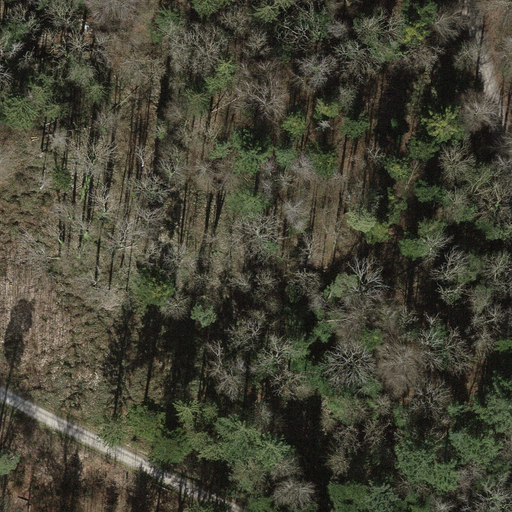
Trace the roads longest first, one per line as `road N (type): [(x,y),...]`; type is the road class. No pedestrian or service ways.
road 1 (track): [(229,511),(0,389)]
road 2 (track): [(473,0),(496,59),(511,159)]
